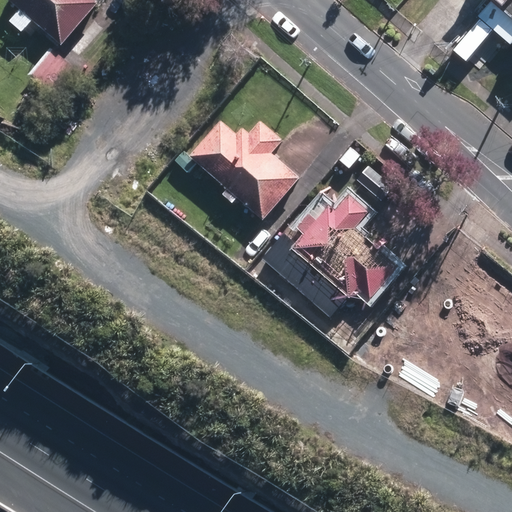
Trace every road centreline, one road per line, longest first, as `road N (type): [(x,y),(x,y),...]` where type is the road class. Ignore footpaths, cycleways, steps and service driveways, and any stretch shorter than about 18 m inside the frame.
road 1 (secondary): [(511,184),(298,0)]
road 2 (motorway): [(0,424),(143,511)]
